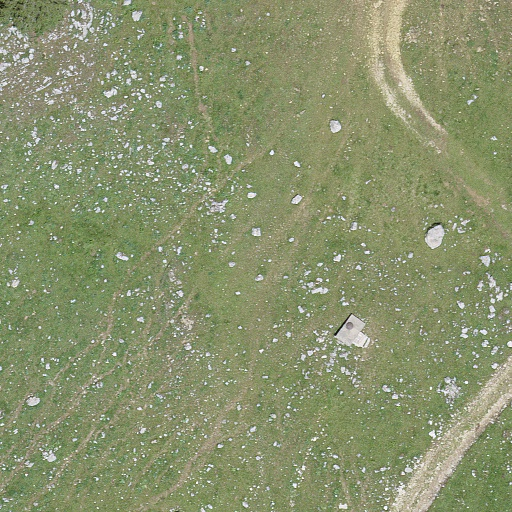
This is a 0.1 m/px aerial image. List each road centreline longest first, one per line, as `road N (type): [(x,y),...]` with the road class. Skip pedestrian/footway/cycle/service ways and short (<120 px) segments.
road 1 (track): [(511,223),(397,74),(390,40),(398,0)]
road 2 (track): [(412,511),(511,378)]
